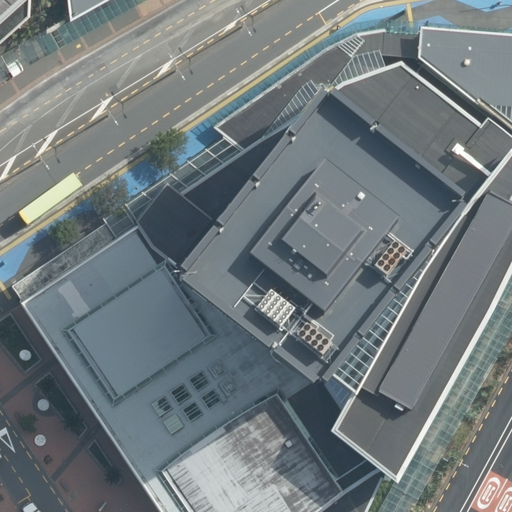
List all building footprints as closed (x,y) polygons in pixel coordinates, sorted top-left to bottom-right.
[(0,0),(0,44),(33,15),(33,0),(0,0)] [(108,0),(71,21),(44,36),(53,53),(146,0),(108,0)] [(68,0),(71,21),(108,0),(68,0)] [(511,34),(423,27),(422,39),(420,59),(480,107),(481,105),(493,113),(511,128),(511,34)] [(483,125),(403,61),(342,84),(330,91),(326,88),(315,102),(244,151),(226,138),(125,206),(103,221),(106,224),(12,287),(24,304),(23,305),(160,511),(371,511),(387,478),(404,492),(502,314),(511,292),(511,135),(490,117),(483,125)]
